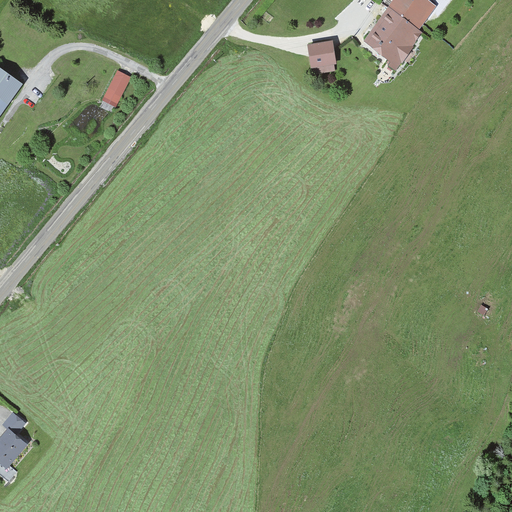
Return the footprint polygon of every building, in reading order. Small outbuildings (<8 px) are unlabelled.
[(388,0),(366,29),(395,52),(422,21),(419,18),(423,13),(420,10),(427,0),(432,0),(439,6),(443,0),(388,0)] [(330,31),(308,35),(312,59),(332,56),(331,51),(333,51),(330,31)] [(0,104),(23,72),(0,56),(0,104)] [(109,81),(121,87),(131,67),(119,60),(109,81)] [(478,311),(484,315),(488,308),(482,305),(478,311)] [(3,415),(9,421),(0,431),(0,451),(6,457),(0,463),(0,464),(9,472),(17,462),(7,455),(25,434),(14,425),(24,413),(13,404),(3,415)]
